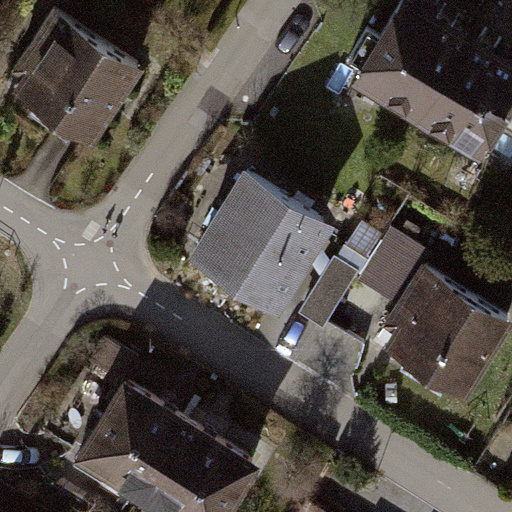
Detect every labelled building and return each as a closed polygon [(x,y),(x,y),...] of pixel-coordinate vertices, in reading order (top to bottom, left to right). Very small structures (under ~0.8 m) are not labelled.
[(395,0),(349,73),(415,115),(466,35),(410,0),(395,0)] [(145,69),(76,19),(24,90),(93,140),(145,69)] [(511,104),(511,64),(466,35),(415,115),(479,156),(511,104)] [(332,233),(242,168),(185,246),(275,311),(332,233)] [(476,411),(511,352),(511,337),(435,290),(393,359),(476,411)] [(169,399),(131,376),(86,450),(186,511),(237,511),(269,462),(226,435),(169,399)]
